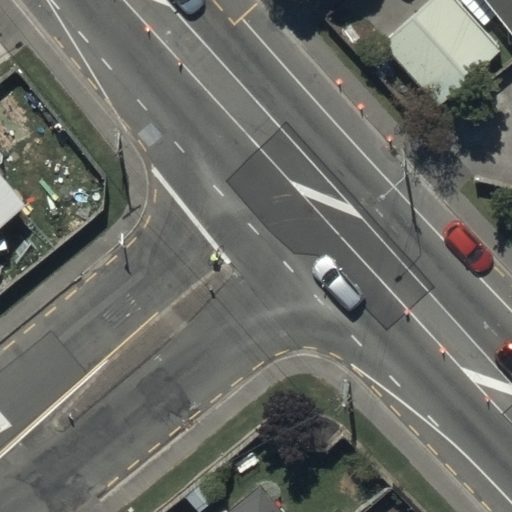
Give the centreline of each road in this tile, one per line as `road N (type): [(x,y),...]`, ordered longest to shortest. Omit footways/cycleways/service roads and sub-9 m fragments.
road 1 (unclassified): [(319,187),(0,459)]
road 2 (secondary): [(511,401),(319,187)]
road 3 (secondary): [(319,187),(158,0)]
